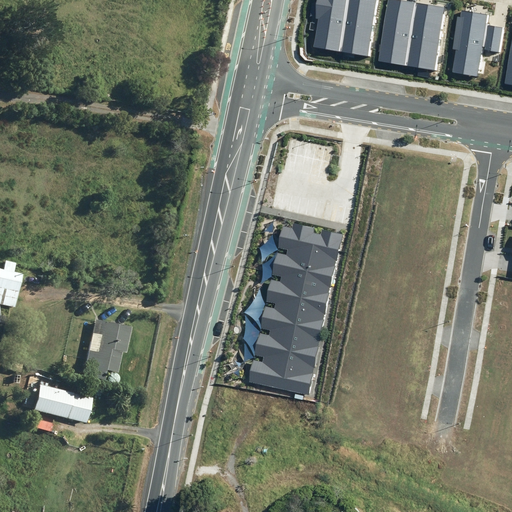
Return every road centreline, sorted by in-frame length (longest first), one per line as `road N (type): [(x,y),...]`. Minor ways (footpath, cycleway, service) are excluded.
road 1 (tertiary): [(247,96),(157,511)]
road 2 (residential): [(494,139),(446,422)]
road 3 (tertiary): [(494,139),(247,96)]
road 4 (tertiary): [(253,74),(497,120)]
